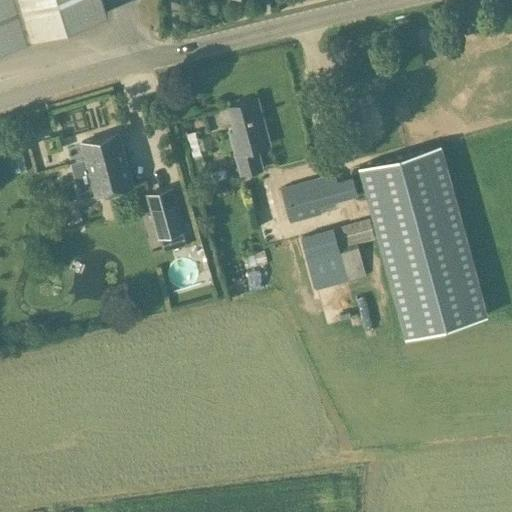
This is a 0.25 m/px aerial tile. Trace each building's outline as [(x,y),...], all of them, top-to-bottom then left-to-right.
[(103,0),(0,0),(0,47),(107,13),(103,0)] [(229,130),(241,175),(264,168),(258,148),(270,145),(257,97),(227,106),(233,129),(229,130)] [(118,132),(81,142),(96,196),(133,186),(118,132)] [(488,314),(441,143),(357,167),(404,338),(488,314)] [(338,181),(335,172),(281,187),(291,222),(322,213),(320,205),(357,195),(352,177),(338,181)] [(185,231),(173,186),(146,194),(158,238),(185,231)] [(316,290),(366,275),(357,244),(375,239),(369,218),(334,228),(333,226),(301,236),(316,290)]
